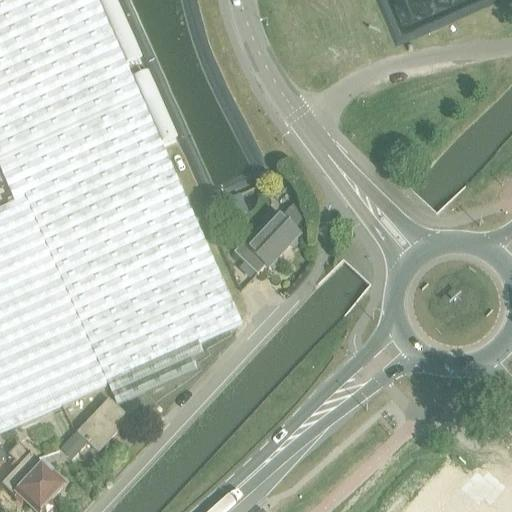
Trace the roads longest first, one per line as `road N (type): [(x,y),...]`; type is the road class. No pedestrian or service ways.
road 1 (unclassified): [(90,511),(292,301)]
road 2 (tertiary): [(372,209),(273,81),(239,0)]
road 3 (primary): [(210,511),(313,420)]
road 4 (primary): [(400,325),(349,369),(313,420)]
road 5 (primary): [(313,420),(421,353)]
